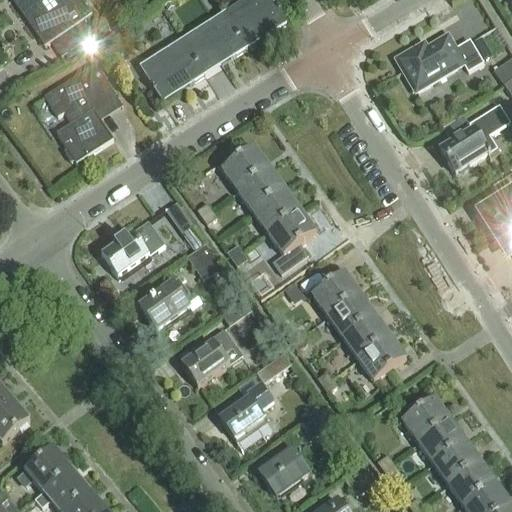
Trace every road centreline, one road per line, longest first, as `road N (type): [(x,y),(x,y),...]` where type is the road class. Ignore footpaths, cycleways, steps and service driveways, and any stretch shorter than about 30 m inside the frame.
road 1 (residential): [(38,246),(328,54)]
road 2 (residential): [(511,346),(328,54)]
road 3 (residential): [(229,511),(38,246)]
